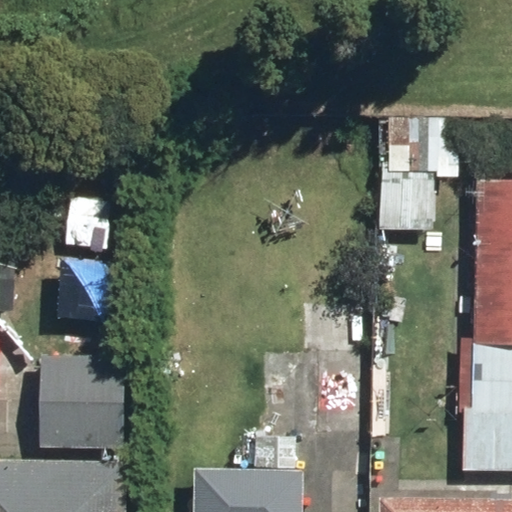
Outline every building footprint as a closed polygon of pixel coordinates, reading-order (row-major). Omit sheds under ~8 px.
[(456,173),(457,120),(387,118),(386,161),(378,161),(377,227),(409,228),(410,172),(456,173)] [(491,166),(511,166),(511,124),(491,124),(491,166)] [(511,179),(476,179),(473,338),(462,338),(460,403),(462,403),(461,469),(511,470),(511,179)] [(420,247),(374,247),(374,287),(420,287),(420,247)] [(39,356),(37,447),(122,448),(123,358),(39,356)] [(124,511),(126,464),(0,460),(0,511),(124,511)] [(299,511),(301,471),(190,468),(188,511),(299,511)] [(511,511),(511,500),(376,499),(376,511),(511,511)]
